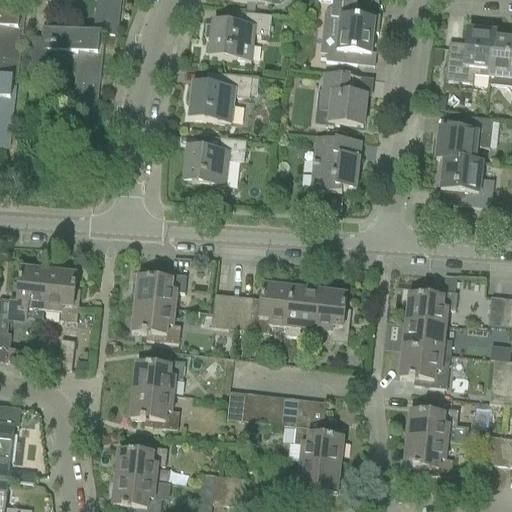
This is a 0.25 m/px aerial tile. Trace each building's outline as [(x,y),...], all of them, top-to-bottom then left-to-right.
[(48,0),(48,4),(61,5),(61,0),(96,0),(96,4),(93,35),(100,36),(114,38),(118,0),(48,0)] [(228,0),(228,3),(245,5),(247,5),(245,16),(246,16),(254,17),(255,6),(269,8),(270,0),(228,0)] [(338,41),(336,53),(327,52),(325,65),(357,68),(358,57),(371,58),(373,36),(378,37),(379,24),(354,21),(356,0),(316,0),(316,3),(332,5),(331,13),(328,13),(326,15),(324,31),(331,40),(338,41)] [(0,79),(12,81),(14,81),(20,31),(18,31),(20,10),(0,7),(0,79)] [(211,42),(209,61),(250,66),(253,39),(269,40),(271,19),(268,19),(254,17),(246,16),(244,28),(213,25),(213,29),(206,28),(205,29),(206,29),(205,41),(211,42)] [(100,36),(93,35),(45,30),(44,41),(31,39),(26,86),(40,87),(44,51),(78,56),(73,104),(94,107),(100,57),(98,56),(100,36)] [(449,46),(444,84),(464,86),(473,87),(474,80),(488,81),(489,74),(493,42),(494,36),(467,33),(466,48),(449,46)] [(488,81),(487,88),(511,90),(511,44),(493,42),(489,74),(488,81)] [(353,80),(333,78),(324,76),(319,114),(329,115),(328,126),(363,130),(366,100),(351,98),(353,80)] [(193,87),(189,123),(209,126),(230,128),(234,101),(249,102),(250,99),(254,99),(257,97),(258,82),(252,81),(245,81),(226,78),(224,90),(205,88),(193,87)] [(12,81),(0,79),(0,150),(6,151),(12,100),(10,100),(12,81)] [(433,98),(430,113),(444,115),(446,100),(433,98)] [(435,162),(441,163),(473,166),(475,150),(489,152),(492,124),(459,120),(457,134),(439,132),(435,162)] [(297,191),(297,192),(341,197),(342,192),(356,194),(359,161),(361,145),(355,145),(352,144),(336,143),(335,142),(316,140),(315,151),(324,152),(322,168),(319,168),(319,166),(313,165),(310,193),(297,191)] [(183,187),(225,192),(228,164),(244,166),(246,145),(220,142),(219,154),(187,150),(183,187)] [(473,166),(441,163),(439,179),(441,179),(439,194),(458,196),(457,210),(490,214),(493,185),(479,184),(481,167),(473,166)] [(320,214),(320,215),(339,217),(341,206),(341,201),(341,200),(321,199),(320,213),(320,214)] [(458,215),(457,226),(468,227),(470,216),(458,215)] [(0,303),(0,304),(0,317),(10,319),(27,321),(43,323),(44,315),(49,275),(21,272),(19,284),(14,284),(11,304),(0,303)] [(138,281),(135,308),(175,313),(177,296),(185,297),(186,280),(154,276),(138,274),(138,281)] [(49,275),(44,315),(60,317),(60,324),(77,326),(81,291),(75,290),(76,278),(49,275)] [(270,330),(285,332),(290,292),(263,289),(261,306),(240,304),(237,334),(269,338),(270,330)] [(300,333),(314,335),(319,295),(290,292),(285,332),(285,339),(300,341),(300,333)] [(408,298),(405,325),(445,329),(447,314),(455,315),(457,298),(424,294),(423,300),(408,298)] [(319,295),(314,335),(330,336),(330,344),(347,346),(350,314),(345,313),(346,298),(319,295)] [(211,331),(223,332),(227,302),(215,301),(211,331)] [(223,332),(237,334),(240,304),(227,302),(223,332)] [(490,302),(487,330),(501,331),(504,303),(490,302)] [(511,304),(504,303),(501,331),(511,332),(511,304)] [(175,313),(135,308),(131,336),(147,338),(146,344),(179,347),(181,330),(173,329),(175,313)] [(405,325),(402,352),(442,357),(442,359),(449,360),(451,346),(443,345),(443,344),(445,329),(405,325)] [(0,336),(0,366),(8,368),(36,371),(36,370),(36,368),(38,358),(17,356),(9,355),(11,338),(0,336)] [(60,345),(57,374),(71,375),(74,346),(60,345)] [(402,352),(399,382),(414,383),(413,390),(446,394),(449,360),(442,359),(442,357),(402,352)] [(136,367),(133,395),(173,399),(175,383),(182,384),(184,366),(152,363),(151,369),(136,367)] [(75,374),(75,375),(89,377),(89,376),(89,375),(90,366),(76,365),(75,374)] [(511,367),(493,365),(492,379),(511,381),(511,367)] [(511,381),(492,379),(490,394),(511,396),(511,381)] [(511,396),(490,394),(488,408),(511,411),(511,396)] [(173,399),(133,395),(130,423),(145,425),(145,430),(177,434),(179,417),(171,416),(173,399)] [(226,423),(240,425),(243,398),(229,396),(226,423)] [(240,425),(254,426),(257,399),(243,398),(240,425)] [(257,399),(254,426),(267,428),(270,401),(257,399)] [(267,428),(281,429),(284,402),(270,401),(267,428)] [(281,429),(295,431),(298,404),(284,402),(281,429)] [(295,431),(296,431),(308,432),(311,406),(298,404),(295,431)] [(308,432),(322,434),(323,427),(325,407),(311,406),(308,432)] [(410,414),(407,442),(447,447),(466,449),(467,432),(457,431),(458,414),(445,412),(426,410),(425,416),(410,414)] [(0,482),(7,483),(13,430),(18,431),(20,413),(0,411),(0,482)] [(329,428),(323,427),(322,434),(308,432),(296,431),(294,448),(290,447),(288,463),(300,465),(340,469),(343,442),(328,440),(329,428)] [(482,469),(494,470),(497,442),(485,441),(482,469)] [(447,447),(407,442),(404,470),(419,472),(418,478),(451,481),(453,464),(445,463),(447,447)] [(497,442),(494,470),(507,471),(510,444),(497,442)] [(119,454),(116,482),(155,486),(157,470),(165,471),(167,453),(134,450),(133,456),(119,454)] [(340,469),(300,465),(298,482),(290,481),(288,498),(321,502),(322,496),(337,497),(340,469)] [(7,483),(7,485),(33,488),(34,477),(9,474),(7,483)] [(199,507),(213,509),(216,481),(202,479),(199,507)] [(213,509),(226,510),(230,483),(216,481),(213,509)] [(155,486),(116,482),(112,510),(127,511),(160,511),(162,504),(154,503),(155,486)] [(230,483),(226,510),(238,511),(240,511),(244,485),(230,483)]
